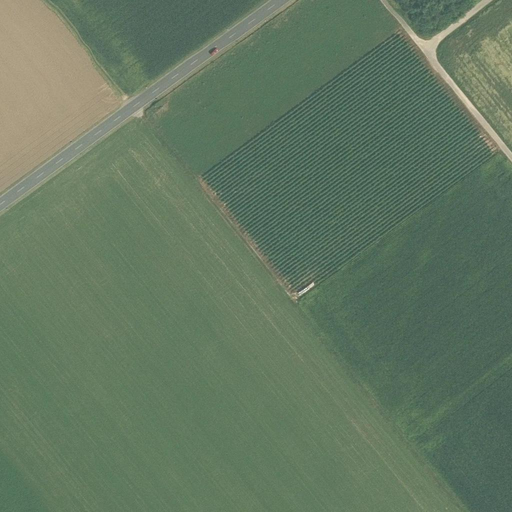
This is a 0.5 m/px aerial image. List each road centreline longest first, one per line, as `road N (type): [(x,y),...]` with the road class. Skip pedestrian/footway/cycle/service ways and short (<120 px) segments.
road 1 (track): [(132,109),(463,511)]
road 2 (secondary): [(280,0),(0,205)]
road 3 (track): [(511,157),(423,49)]
road 4 (track): [(135,107),(46,0)]
